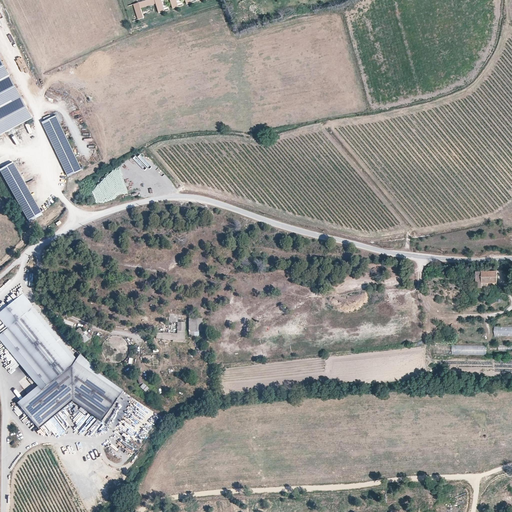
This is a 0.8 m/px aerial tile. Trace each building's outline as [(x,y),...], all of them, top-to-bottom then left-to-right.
[(164,11),(161,0),(146,0),(133,4),(138,19),(144,18),(141,8),(156,3),(159,13),(164,11)] [(176,0),(170,0),(174,9),(179,7),(176,0)] [(33,118),(0,54),(0,128),(3,134),(33,118)] [(82,170),(56,115),(42,122),(68,176),(82,170)] [(42,215),(13,162),(0,169),(0,171),(29,222),(42,215)] [(108,183),(113,174),(108,171),(103,180),(108,183)] [(100,183),(94,185),(96,191),(102,190),(100,183)] [(497,284),(497,272),(476,272),(476,288),(481,288),(481,284),(497,284)] [(80,355),(74,363),(20,298),(0,313),(0,320),(8,330),(0,336),(0,341),(38,387),(18,404),(40,429),(73,401),(102,421),(123,391),(101,376),(80,355)] [(203,318),(189,318),(189,332),(203,332),(203,318)] [(186,323),(178,323),(177,333),(162,331),(161,339),(184,341),(186,323)] [(511,326),(494,327),(495,337),(511,336),(511,326)] [(80,328),(75,331),(85,344),(89,340),(80,328)] [(452,355),(486,355),(487,345),(452,345),(452,355)] [(143,383),(140,387),(145,393),(149,389),(143,383)] [(84,415),(87,412),(81,407),(79,410),(84,415)]
